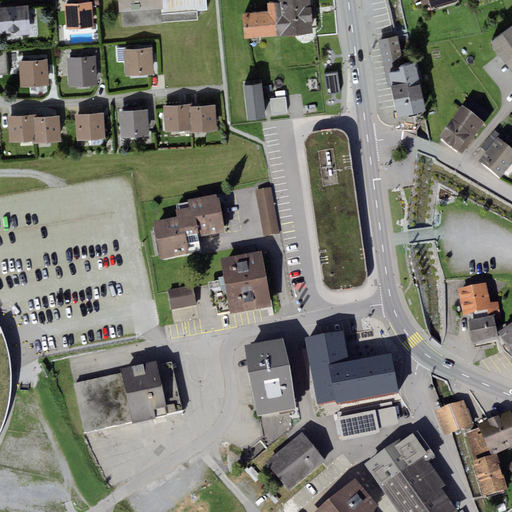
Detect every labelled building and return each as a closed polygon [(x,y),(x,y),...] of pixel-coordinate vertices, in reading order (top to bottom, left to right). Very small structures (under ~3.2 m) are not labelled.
[(118,0),(119,12),(122,12),(123,26),(162,23),(162,22),(198,20),(197,10),(207,10),(206,0),(118,0)] [(268,11),(242,13),(245,38),(313,32),(310,0),(277,0),(277,2),(267,3),(268,11)] [(92,2),(65,4),(67,29),(94,27),(92,2)] [(28,5),(0,7),(0,33),(18,32),(18,35),(30,35),(28,5)] [(511,26),(490,42),(511,71),(511,26)] [(396,36),(380,39),(381,43),(394,106),(397,117),(426,111),(415,62),(403,64),(397,36),(396,36)] [(152,48),(124,50),(126,76),(154,74),(152,48)] [(95,56),(68,58),(69,86),(97,85),(95,56)] [(48,59),(19,61),(21,87),(49,85),(48,59)] [(337,72),(324,74),(327,95),(340,93),(337,72)] [(262,84),(244,86),(248,120),(266,118),(262,84)] [(286,96),(270,99),(272,114),(288,112),(286,96)] [(472,101),(439,143),(458,157),(459,155),(462,157),(484,128),(481,126),(490,115),(472,101)] [(189,104),(164,106),(165,132),(191,131),(190,106),(189,104)] [(215,104),(190,106),(191,131),(191,132),(217,131),(215,104)] [(148,110),(120,111),(122,138),(150,136),(148,110)] [(103,113),(75,115),(77,141),(105,139),(103,113)] [(34,115),(8,116),(9,142),(36,141),(35,117),(34,115)] [(60,116),(35,117),(36,141),(36,143),(61,142),(60,116)] [(492,150),(479,165),(500,184),(511,170),(511,154),(502,147),(506,142),(495,133),(485,144),(492,150)] [(347,140),(345,137),(341,135),(337,134),(313,137),(309,139),(307,142),(305,145),(304,150),(324,287),(325,290),(328,292),(331,294),(335,294),(347,292),(359,291),(362,289),(364,287),(366,284),(366,281),(349,143),(347,140)] [(271,189),(255,192),(264,238),(280,235),(271,189)] [(177,222),(153,226),(160,265),(189,259),(187,251),(199,249),(198,243),(224,238),(223,235),(225,234),(219,202),(217,203),(217,199),(214,200),(213,192),(201,194),(203,202),(188,205),(189,213),(176,216),(177,222)] [(261,258),(220,265),(231,319),(272,311),(261,258)] [(486,283),(458,289),(463,315),(487,310),(489,316),(493,315),(500,313),(498,301),(490,303),(486,283)] [(193,287),(167,292),(171,312),(196,307),(193,287)] [(489,316),(468,320),(473,344),(499,339),(493,315),(489,316)] [(511,323),(498,332),(511,355),(511,323)] [(0,430),(1,428),(10,396),(11,381),(11,366),(8,349),(4,335),(0,327),(0,430)] [(343,330),(305,337),(318,403),(335,400),(336,403),(399,391),(391,353),(349,361),(343,330)] [(283,338),(244,345),(258,415),(296,408),(283,338)] [(122,372),(74,383),(86,433),(183,411),(172,362),(158,365),(157,360),(121,368),(122,372)] [(463,400),(436,410),(446,436),(473,425),(463,400)] [(395,406),(337,417),(341,440),(380,432),(379,428),(398,424),(395,406)] [(511,414),(510,410),(478,424),(491,455),(511,445),(511,414)] [(384,491),(428,460),(434,455),(417,430),(403,440),(401,438),(365,463),(384,491)] [(302,432),(265,462),(289,490),(325,460),(302,432)] [(496,453),(473,461),(483,495),(507,488),(496,453)] [(428,460),(384,491),(398,511),(457,511),(459,511),(441,487),(445,485),(428,460)] [(374,511),(373,510),(378,505),(355,477),(314,511),(374,511)]
